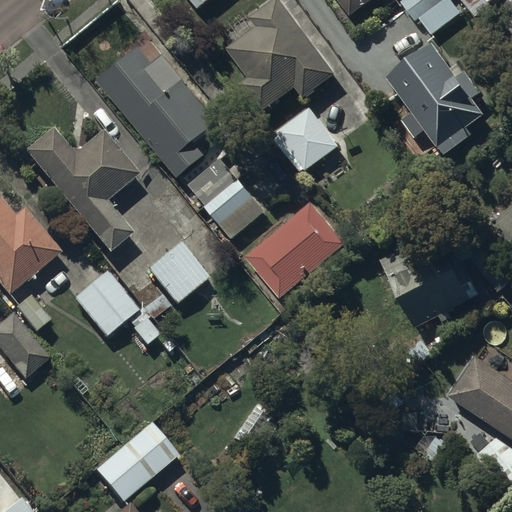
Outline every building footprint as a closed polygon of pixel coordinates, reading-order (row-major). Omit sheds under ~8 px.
[(258,28),(229,49),(250,79),(241,86),(262,115),(297,90),(305,100),(337,77),(280,0),(276,0),(251,19),(258,28)] [(374,0),(338,0),(352,17),(374,0)] [(464,14),(454,0),(405,0),(402,2),(417,23),(421,20),(433,37),(464,14)] [(151,40),(98,82),(179,180),(207,157),(196,144),(221,123),(151,40)] [(433,46),(386,80),(443,158),(472,138),(466,130),(484,118),(472,101),(481,95),(466,73),(457,79),(433,46)] [(311,109),(310,110),(278,133),(281,137),(275,141),(298,170),(303,167),(307,172),(340,147),(311,109)] [(53,129),(24,153),(109,256),(133,236),(107,203),(139,176),(102,132),(74,155),(53,129)] [(224,159),(191,187),(233,242),(265,213),(224,159)] [(0,199),(0,287),(8,298),(61,254),(24,209),(15,217),(0,199)] [(313,204),(247,258),(281,300),(348,246),(313,204)] [(511,207),(492,223),(511,249),(511,207)] [(413,331),(415,330),(440,317),(443,324),(451,320),(448,314),(471,302),(469,299),(478,294),(449,236),(382,270),(413,331)] [(144,311),(152,322),(174,304),(176,307),(210,280),(182,244),(148,270),(166,293),(144,311)] [(152,322),(144,311),(141,313),(109,272),(74,300),(124,364),(160,335),(150,323),(152,322)] [(31,299),(17,310),(36,334),(49,323),(31,299)] [(279,318),(265,300),(238,320),(252,338),(279,318)] [(13,315),(0,326),(0,350),(25,382),(50,360),(13,315)] [(507,500),(511,495),(511,382),(476,358),(449,398),(504,436),(476,457),(507,500)] [(152,424),(95,472),(123,506),(180,456),(152,424)]
